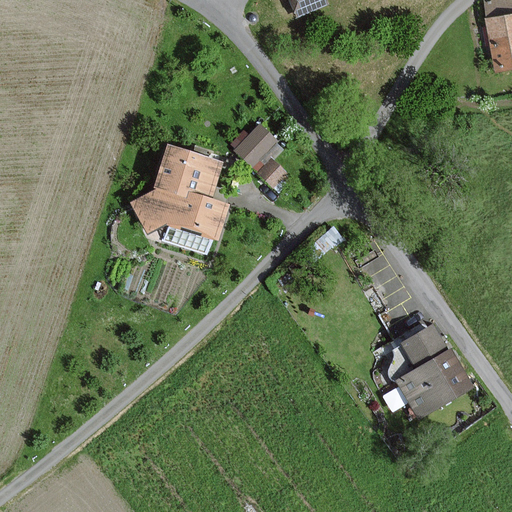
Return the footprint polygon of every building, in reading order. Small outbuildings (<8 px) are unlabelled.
[(328,4),(325,0),(290,0),(297,17),(328,4)] [(511,0),(484,0),(497,69),(511,66),(511,0)] [(274,144),(257,128),(233,152),(250,169),(274,144)] [(143,232),(165,224),(213,240),(224,205),(208,200),(219,164),(164,146),(150,192),(128,203),(143,232)] [(282,176),(267,162),(255,176),(269,189),(282,176)] [(417,420),(467,388),(444,352),(440,354),(425,330),(401,346),(415,369),(393,383),(417,420)]
